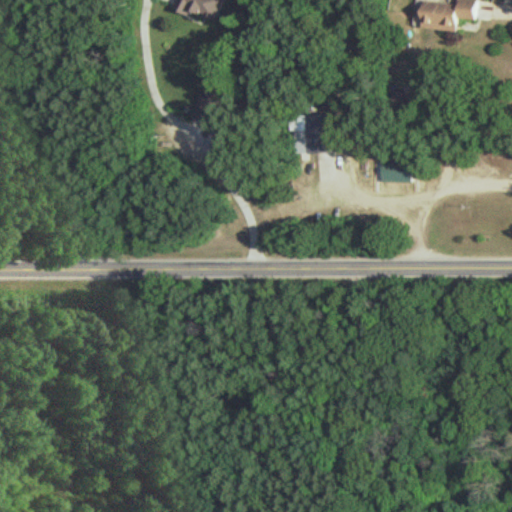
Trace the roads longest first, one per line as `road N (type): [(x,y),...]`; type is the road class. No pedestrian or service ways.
road 1 (tertiary): [(511,268),(0,269)]
road 2 (track): [(370,511),(354,268)]
